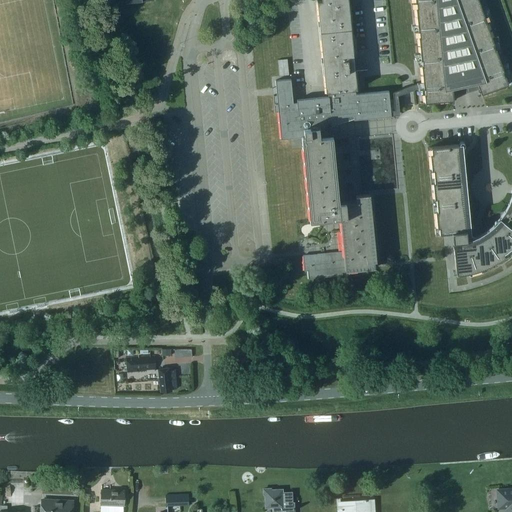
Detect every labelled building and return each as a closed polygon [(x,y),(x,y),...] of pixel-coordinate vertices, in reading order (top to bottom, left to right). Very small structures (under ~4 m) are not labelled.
[(276,95),(273,96),(274,113),(278,112),(281,139),(301,137),(302,148),(309,221),(340,218),(343,251),(302,255),(303,264),(304,271),(307,270),(308,278),(346,275),(346,270),(375,268),(375,264),(374,261),(376,261),(370,194),(355,195),(356,201),(339,202),(332,136),(330,117),(353,115),(353,120),(391,116),(399,115),(397,95),(408,92),(418,88),(423,88),(423,83),(417,84),(407,87),(392,92),(394,111),(390,111),(388,91),(355,94),(355,89),(357,89),(355,70),(367,69),(366,67),(365,65),(364,63),(362,61),(360,60),(358,59),(354,58),(347,0),(320,0),(317,0),(325,86),(326,92),(328,92),(328,96),(292,100),(290,79),(275,80),(276,95)] [(414,0),(421,67),(423,82),(423,83),(423,88),(425,103),(454,100),(453,93),(462,92),(470,90),(478,87),(481,94),(508,85),(478,0),(414,0)] [(245,28),(258,26),(257,18),(244,19),(245,28)] [(279,76),(288,75),(287,59),(277,60),(279,76)] [(511,203),(509,209),(504,218),(497,226),(489,232),(480,238),(477,232),(472,230),(469,230),(466,230),(458,144),(431,147),(431,153),(429,153),(437,227),(438,227),(439,234),(451,232),(455,273),(463,272),(468,271),(469,277),(480,274),(490,270),(500,264),(510,258),(511,256),(511,203)] [(126,359),(127,372),(154,370),(153,357),(126,359)] [(170,389),(175,388),(173,370),(168,370),(168,368),(157,370),(160,392),(170,391),(170,389)] [(264,495),(264,508),(272,508),(271,511),(291,511),(291,493),(282,493),(282,490),(271,490),(271,488),(262,488),(262,495),(264,495)] [(511,511),(511,488),(498,489),(499,505),(507,505),(507,511),(511,511)] [(122,511),(123,491),(101,490),(100,511),(122,511)] [(188,504),(188,493),(166,494),(166,505),(188,504)] [(41,511),(70,511),(71,501),(43,499),(41,511)] [(369,511),(369,500),(363,500),(361,503),(353,503),(353,505),(341,506),(340,511),(369,511)]
